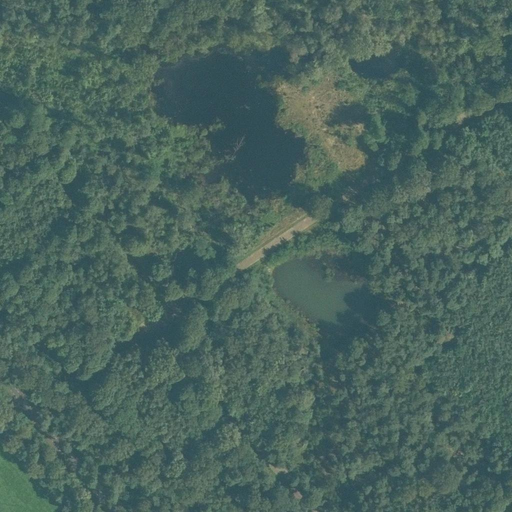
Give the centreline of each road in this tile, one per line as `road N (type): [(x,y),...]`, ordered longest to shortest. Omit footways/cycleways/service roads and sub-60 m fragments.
road 1 (unclassified): [(89,368),(511,83)]
road 2 (tertiary): [(114,511),(0,374)]
